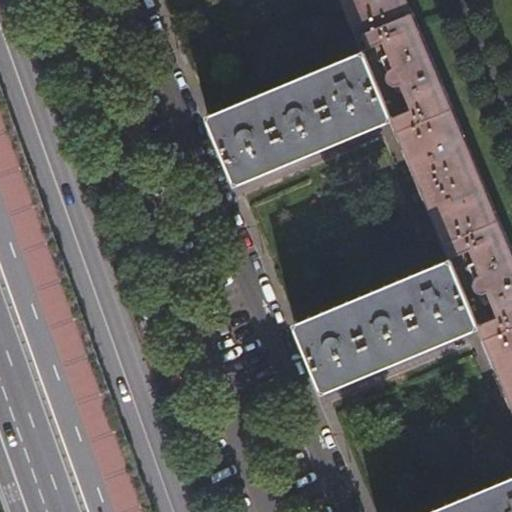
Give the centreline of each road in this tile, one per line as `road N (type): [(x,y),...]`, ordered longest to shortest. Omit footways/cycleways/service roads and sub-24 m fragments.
road 1 (tertiary): [(0,29),(174,511)]
road 2 (trunk): [(116,511),(0,191)]
road 3 (trunk): [(0,358),(54,511)]
